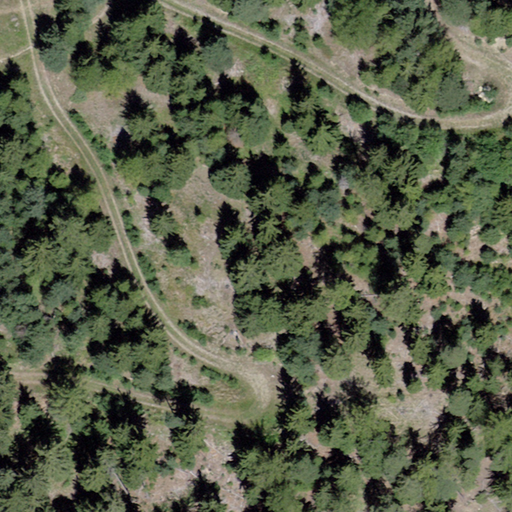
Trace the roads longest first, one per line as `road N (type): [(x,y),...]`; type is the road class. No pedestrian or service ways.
road 1 (track): [(0,373),(67,380),(235,420),(249,417),(260,396),(248,373),(196,351),(156,314),(94,162),(40,76),(24,0)]
road 2 (track): [(159,0),(285,52),(385,111),(433,126),(495,120),(511,107)]
